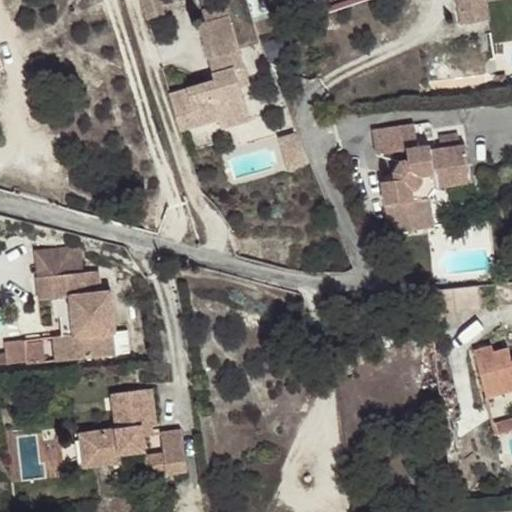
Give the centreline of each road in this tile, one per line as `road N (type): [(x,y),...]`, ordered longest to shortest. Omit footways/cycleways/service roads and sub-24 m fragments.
road 1 (residential): [(304,119),(360,259),(359,275),(344,286),(316,284),(192,253)]
road 2 (unclassified): [(192,253),(109,0)]
road 3 (residential): [(192,253),(0,203)]
